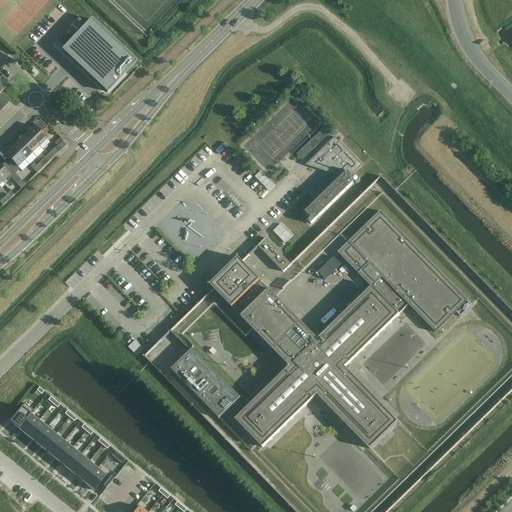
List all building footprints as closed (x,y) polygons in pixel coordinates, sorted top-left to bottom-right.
[(90,19),(61,50),(107,92),(135,62),(90,19)] [(1,92),(0,93),(0,98),(6,105),(10,100),(1,92)] [(33,126),(26,133),(39,146),(46,139),(33,126)] [(306,144),(312,151),(329,133),(323,127),(306,144)] [(26,133),(19,140),(32,153),(36,157),(43,150),(39,146),(26,133)] [(354,176),(353,177),(352,175),(362,165),(334,137),(305,165),(341,178),(317,201),(305,212),(311,218),(308,221),(311,224),(353,183),(354,183),(355,184),(356,184),(357,184),(358,183),(359,183),(359,182),(359,181),(360,181),(360,180),(360,179),(359,178),(359,177),(358,177),(358,176),(357,176),(356,176),(355,176),(354,176)] [(19,140),(12,147),(24,160),(32,153),(19,140)] [(60,151),(65,146),(63,142),(62,141),(56,147),(60,151)] [(9,158),(4,162),(15,173),(19,169),(17,167),(24,160),(12,147),(4,154),(9,158)] [(54,156),(59,152),(55,148),(50,152),(54,156)] [(44,166),(48,162),(44,158),(40,162),(44,166)] [(15,173),(4,162),(0,166),(0,165),(0,180),(2,182),(6,178),(8,180),(15,173)] [(44,166),(40,162),(36,166),(40,170),(44,166)] [(260,171),(255,177),(269,191),(274,185),(260,171)] [(25,184),(21,180),(17,185),(21,189),(25,184)] [(7,194),(3,198),(7,202),(11,198),(7,194)] [(238,257),(210,285),(212,287),(232,307),(241,316),(241,317),(253,329),(290,367),(249,407),(235,420),(259,444),(262,448),(317,395),(367,446),(370,449),(398,422),(345,367),(399,314),(409,305),(436,333),(468,301),(380,212),(349,242),(338,253),(371,287),(318,339),(276,296),(269,289),(269,290),(260,280),(241,261),(238,257)] [(280,224),(273,231),(284,243),(291,236),(280,224)] [(266,238),(258,246),(283,272),(291,265),(266,238)] [(135,340),(128,347),(134,353),(141,346),(135,340)] [(193,348),(171,369),(219,418),(241,397),(193,348)] [(14,415),(9,422),(12,424),(12,425),(17,429),(30,414),(33,411),(24,403),(14,415)] [(30,414),(17,429),(18,429),(26,436),(38,421),(30,414)] [(38,421),(26,436),(34,443),(46,428),(38,421)] [(34,443),(39,447),(43,449),(55,435),(46,428),(34,443)] [(55,435),(43,449),(46,452),(51,456),(63,442),(55,435)] [(63,442),(51,456),(59,463),(72,448),(63,442)] [(59,463),(63,467),(64,466),(68,470),(80,455),(72,448),(59,463)] [(125,460),(114,451),(110,455),(121,464),(125,460)] [(80,455),(68,470),(76,477),(88,462),(80,455)] [(76,477),(81,481),(85,484),(97,469),(88,462),(76,477)] [(97,469),(85,484),(93,491),(105,476),(97,469)] [(105,476),(100,483),(105,488),(113,478),(108,474),(105,477),(105,476)]
